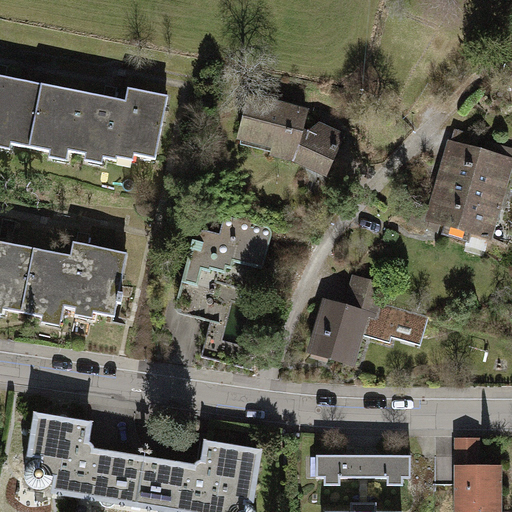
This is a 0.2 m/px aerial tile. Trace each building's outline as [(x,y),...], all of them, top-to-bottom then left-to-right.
[(0,132),(9,134),(8,144),(29,148),(41,84),(0,76),(0,132)] [(41,84),(29,148),(53,152),(54,145),(68,147),(67,152),(87,156),(88,147),(102,150),(101,158),(116,161),(119,143),(133,146),(132,155),(155,160),(167,96),(127,88),(125,100),(41,84)] [(248,99),(238,136),(274,146),(272,153),(293,159),(300,134),(305,114),(248,99)] [(300,134),(293,159),(325,173),(342,137),(323,129),(321,135),(313,131),(310,137),(300,134)] [(419,189),(409,225),(427,230),(430,221),(448,226),(445,234),(466,239),(468,231),(488,237),(511,150),(511,146),(487,139),(483,153),(450,144),(436,193),(419,189)] [(176,304),(175,310),(179,314),(206,321),(214,284),(247,292),(253,266),(262,269),(272,236),(271,230),(266,228),(223,217),(219,233),(204,230),(197,231),(192,236),(176,304)] [(0,299),(2,300),(0,308),(23,313),(36,251),(0,243),(0,299)] [(36,251),(23,313),(44,317),(46,309),(63,313),(65,307),(77,309),(79,300),(92,303),(90,312),(113,317),(116,303),(121,304),(123,294),(118,293),(126,254),(74,243),(71,258),(36,251)] [(349,294),(379,302),(384,286),(354,277),(349,294)] [(375,317),(379,302),(349,294),(345,309),(375,317)] [(326,303),(311,354),(350,365),(359,333),(388,342),(393,324),(424,333),(429,317),(379,302),(375,317),(345,309),(326,303)] [(52,492),(135,505),(142,459),(92,452),(91,445),(86,442),(89,424),(36,416),(30,457),(41,459),(40,461),(34,461),(29,464),(25,470),(25,478),(28,484),(32,487),(39,488),(45,486),(50,482),(52,477),(54,477),(52,492)] [(453,467),(477,466),(477,436),(453,436),(453,467)] [(142,459),(135,505),(177,511),(254,511),(252,508),(249,504),(245,501),(250,502),(259,452),(206,443),(203,461),(196,462),(193,468),(142,459)] [(409,454),(315,455),(315,477),(323,477),(323,486),(340,486),(340,479),(385,478),(386,485),(402,485),(402,477),(410,477),(409,454)] [(453,467),(453,511),(499,511),(499,466),(477,466),(453,467)] [(348,511),(401,511),(375,511),(375,502),(349,502),(348,511)]
